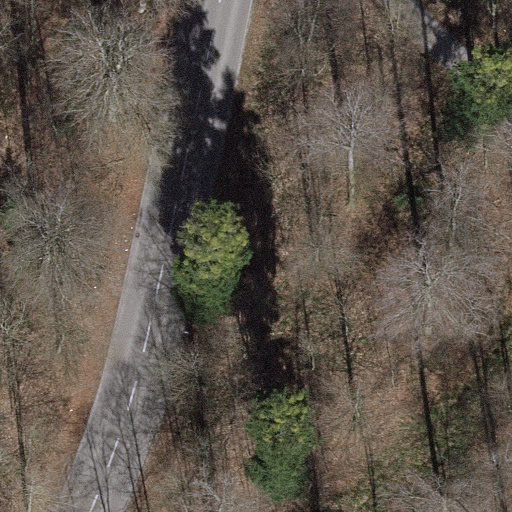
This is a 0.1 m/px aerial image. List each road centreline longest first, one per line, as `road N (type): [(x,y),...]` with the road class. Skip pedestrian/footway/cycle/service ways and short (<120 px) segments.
road 1 (tertiary): [(90,511),(143,360),(220,0)]
road 2 (track): [(400,0),(511,113)]
